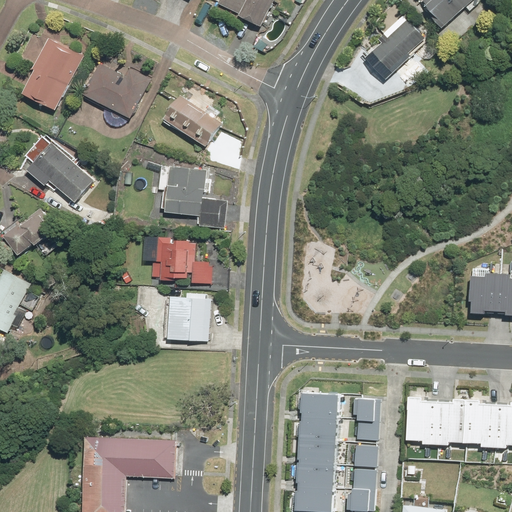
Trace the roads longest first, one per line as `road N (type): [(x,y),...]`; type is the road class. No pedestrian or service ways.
road 1 (tertiary): [(290,103),(267,214),(259,337)]
road 2 (residential): [(290,103),(168,31),(80,0)]
road 3 (tertiary): [(259,337),(251,511)]
road 4 (residential): [(385,511),(394,344)]
road 5 (residential): [(259,337),(394,344)]
